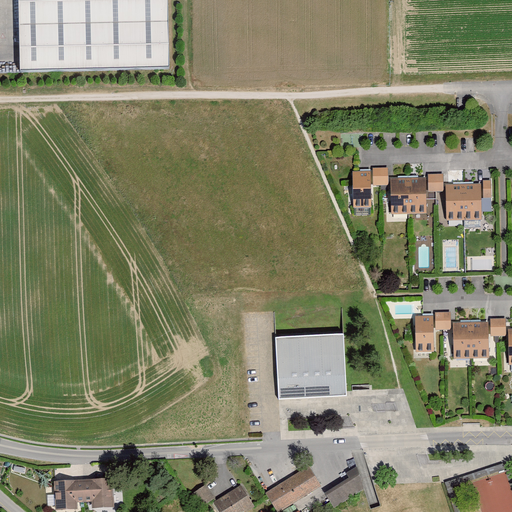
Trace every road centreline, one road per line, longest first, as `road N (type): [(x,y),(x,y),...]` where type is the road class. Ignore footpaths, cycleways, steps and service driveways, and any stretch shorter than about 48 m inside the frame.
road 1 (unclassified): [(0,444),(79,456),(511,438)]
road 2 (track): [(441,89),(0,99)]
